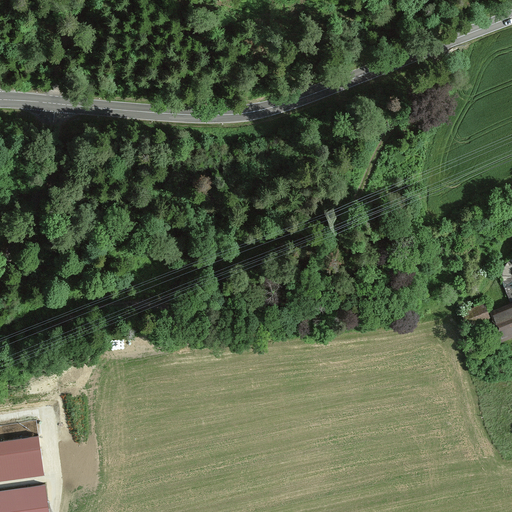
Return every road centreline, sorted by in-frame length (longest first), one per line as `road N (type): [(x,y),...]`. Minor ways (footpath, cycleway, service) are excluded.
road 1 (track): [(0,391),(189,342),(366,323),(471,301),(483,296),(511,225)]
road 2 (track): [(437,45),(338,209),(229,264),(68,298),(0,335)]
road 3 (primary): [(511,17),(252,111),(55,103)]
road 4 (unclassified): [(0,277),(46,176),(55,103)]
